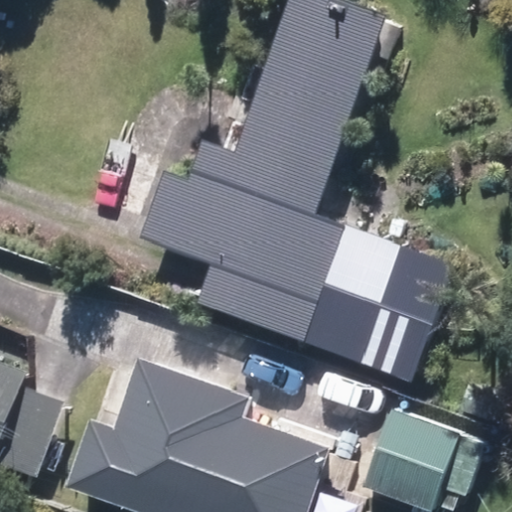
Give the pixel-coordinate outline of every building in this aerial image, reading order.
[(329,198),(403,0),(308,0),(254,145),(223,134),(209,171),(184,162),(160,225),(230,251),(215,291),(425,369),(470,251),(329,198)] [(40,347),(0,334),(0,434),(12,438),(40,347)] [(505,400),(438,373),(427,401),(494,428),(505,400)] [(102,403),(75,478),(172,511),(311,511),(339,434),(248,402),(238,429),(218,422),(211,441),(102,403)] [(463,437),(390,414),(368,486),(441,508),(463,437)]
